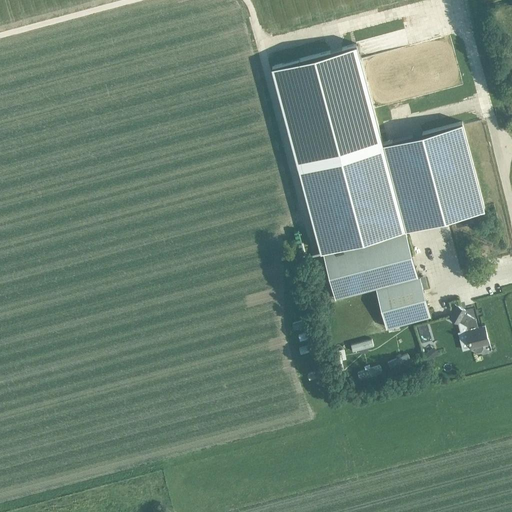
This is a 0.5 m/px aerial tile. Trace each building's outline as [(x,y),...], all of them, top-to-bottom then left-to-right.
[(323,250),(406,228),(456,215),(473,211),(485,208),(481,195),(462,121),(383,142),(356,44),(271,66),(320,252),(323,250)] [(458,224),(475,219),(473,211),(456,215),(458,224)] [(325,258),(335,297),(374,287),(376,286),(418,275),(408,236),(406,228),(323,250),(325,258)] [(298,230),(293,231),(300,254),(305,253),(298,230)] [(376,288),(387,327),(430,315),(423,287),(428,285),(425,276),(423,277),(422,274),(418,275),(376,286),(376,288)] [(458,306),(457,307),(451,318),(458,323),(459,321),(467,326),(468,330),(467,331),(471,348),(473,347),(473,350),(477,353),(481,351),(483,348),(483,345),(489,343),(485,326),(478,328),(477,323),(473,321),(472,317),(464,312),(465,310),(458,306)] [(371,362),(383,358),(380,347),(368,351),(371,362)] [(339,350),(334,352),(339,366),(344,365),(339,350)] [(429,350),(423,356),(428,362),(434,356),(429,350)]
